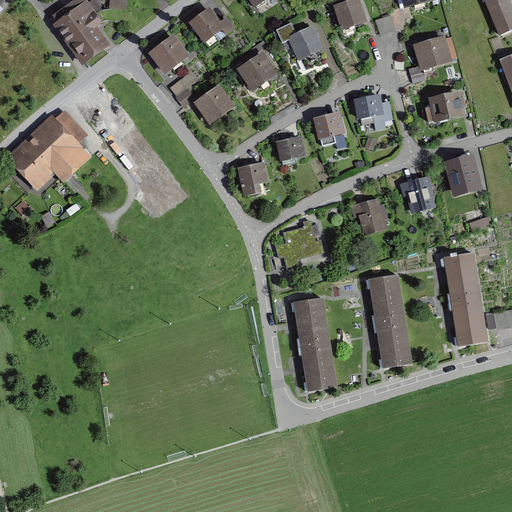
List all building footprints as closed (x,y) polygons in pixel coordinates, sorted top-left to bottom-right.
[(87,0),(81,0),(54,21),(90,66),(113,48),(100,31),(107,25),(87,0)] [(126,8),(127,0),(125,0),(111,0),(111,6),(126,8)] [(250,0),(258,12),(279,0),(250,0)] [(405,0),(409,13),(438,6),(436,0),(405,0)] [(511,2),(511,0),(484,0),(503,40),(511,35),(511,2)] [(363,2),(337,9),(344,35),(370,28),(363,2)] [(214,9),(191,24),(208,49),(238,30),(231,19),(223,23),(214,9)] [(384,20),(390,37),(397,34),(391,17),(384,20)] [(377,23),(383,40),(390,37),(384,20),(377,23)] [(316,30),(290,41),(301,65),(326,54),(316,30)] [(177,37),(153,54),(170,78),(194,62),(177,37)] [(450,40),(417,48),(422,69),(424,75),(457,66),(450,40)] [(266,55),(241,70),(255,93),(280,78),(266,55)] [(511,58),(500,64),(511,89),(511,58)] [(426,82),(424,75),(422,69),(410,72),(414,86),(426,82)] [(222,89),(197,106),(213,128),(237,111),(222,89)] [(188,90),(177,98),(181,103),(192,95),(188,90)] [(196,101),(192,95),(181,103),(185,109),(196,101)] [(463,96),(433,102),(438,127),(468,121),(463,96)] [(384,99),(358,103),(361,123),(388,119),(384,99)] [(60,124),(55,119),(12,160),(41,191),(57,176),(67,186),(94,161),(81,147),(89,140),(68,116),(60,124)] [(345,118),(318,121),(320,143),(347,139),(345,118)] [(303,141),(280,144),(282,165),(306,162),(303,141)] [(481,191),(474,160),(448,166),(455,196),(481,191)] [(265,167),(241,171),(246,198),(264,196),(262,186),(268,186),(265,167)] [(438,210),(429,180),(405,187),(414,217),(438,210)] [(382,202),(352,209),(355,222),(362,221),(367,239),(390,233),(382,202)] [(471,222),(473,230),(492,225),(490,217),(471,222)] [(277,249),(280,262),(285,261),(287,272),(303,268),(302,262),(325,256),(322,243),(317,244),(311,222),(303,224),(304,229),(284,234),(287,247),(277,249)] [(447,261),(454,303),(484,298),(477,256),(447,261)] [(401,278),(371,283),(379,327),(408,322),(401,278)] [(484,298),(454,303),(463,351),(492,345),(484,298)] [(305,352),(335,347),(327,301),(298,306),(305,352)] [(511,311),(495,315),(499,332),(511,329),(511,311)] [(416,368),(408,322),(379,327),(386,373),(416,368)] [(342,391),(335,347),(305,352),(312,396),(342,391)]
